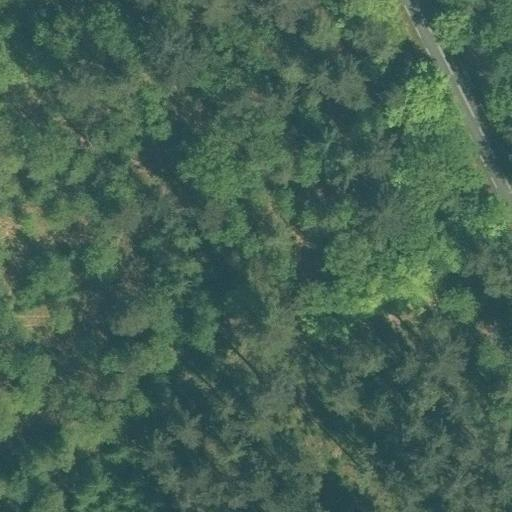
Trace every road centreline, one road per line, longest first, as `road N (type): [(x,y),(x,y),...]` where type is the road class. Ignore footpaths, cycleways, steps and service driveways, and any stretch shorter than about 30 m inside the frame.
road 1 (track): [(357,293),(0,505)]
road 2 (primary): [(511,201),(410,0)]
